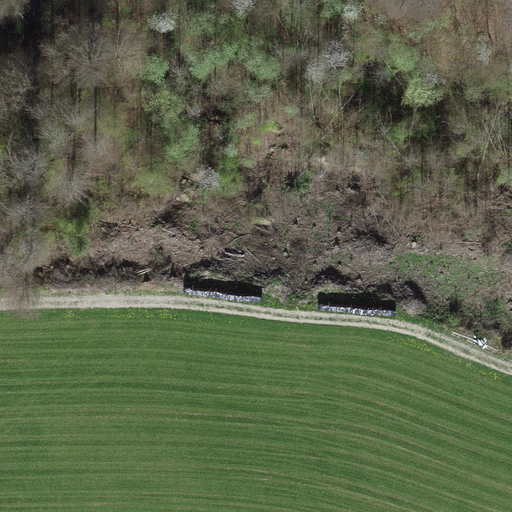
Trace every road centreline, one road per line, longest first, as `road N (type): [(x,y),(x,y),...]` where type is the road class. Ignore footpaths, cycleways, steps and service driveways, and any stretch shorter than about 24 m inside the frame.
road 1 (track): [(0,303),(290,316),(511,364)]
road 2 (track): [(0,239),(113,146),(175,63),(243,0)]
